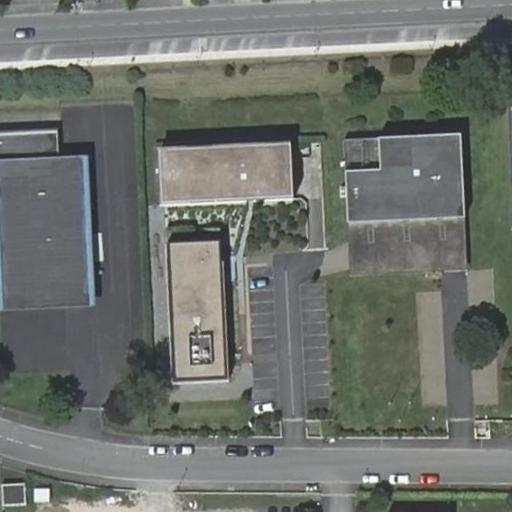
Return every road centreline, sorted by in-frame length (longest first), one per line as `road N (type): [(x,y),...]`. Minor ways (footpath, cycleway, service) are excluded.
road 1 (residential): [(511,466),(160,464),(43,450),(0,432)]
road 2 (residential): [(0,26),(439,1)]
